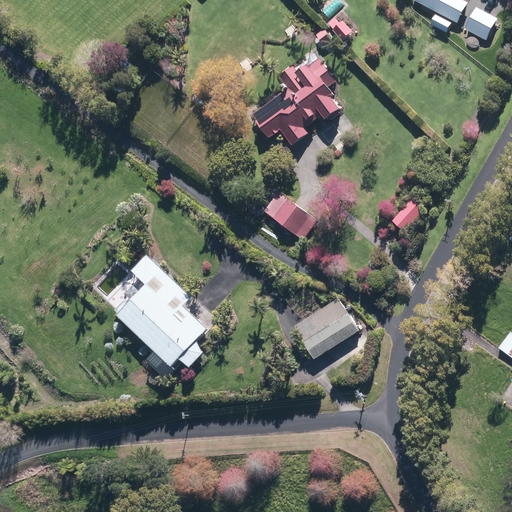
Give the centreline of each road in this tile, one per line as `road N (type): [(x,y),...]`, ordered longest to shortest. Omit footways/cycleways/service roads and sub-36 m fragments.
road 1 (unknown): [(0,45),(404,338)]
road 2 (residential): [(394,415),(45,444),(0,458)]
road 3 (residential): [(394,415),(404,338),(420,296),(511,133)]
